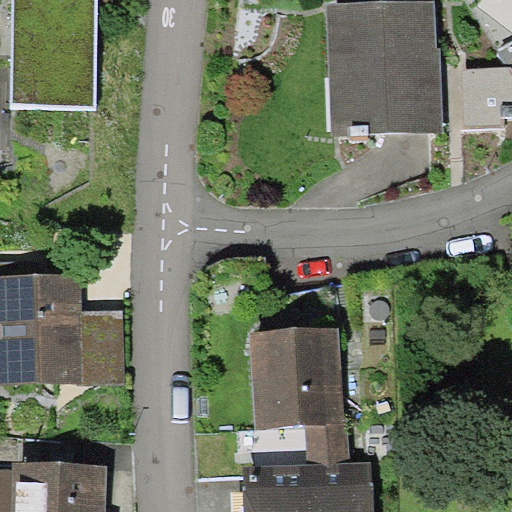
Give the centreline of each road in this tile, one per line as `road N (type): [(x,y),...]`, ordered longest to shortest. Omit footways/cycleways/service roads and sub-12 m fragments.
road 1 (residential): [(511,189),(292,241),(167,236)]
road 2 (residential): [(162,511),(167,236)]
road 3 (residential): [(167,236),(176,0)]
